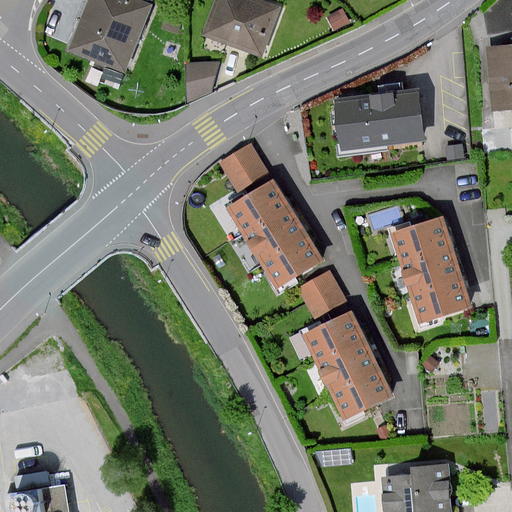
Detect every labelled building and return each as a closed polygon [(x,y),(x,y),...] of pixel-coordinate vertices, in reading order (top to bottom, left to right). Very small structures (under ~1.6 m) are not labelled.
[(154,3),(145,0),(89,0),(70,52),(129,72),(154,3)] [(284,9),(258,0),(212,0),(199,36),(265,60),(284,9)] [(169,7),(163,28),(179,33),(185,12),(169,7)] [(347,25),(340,12),(329,17),(335,31),(347,25)] [(511,46),(488,49),(494,112),(511,109),(511,46)] [(221,63),(188,63),(189,102),(214,91),(221,63)] [(416,93),(336,101),(341,150),(422,142),(416,93)] [(221,162),(243,200),(275,181),(253,143),(221,162)] [(463,144),(447,146),(449,159),(464,157),(463,144)] [(243,200),(230,208),(278,287),(323,259),(315,247),(296,216),(281,190),(275,181),(243,200)] [(442,219),(396,234),(422,319),(468,305),(464,292),(456,263),(447,235),(442,219)] [(331,271),(300,288),(315,319),(349,302),(331,271)] [(350,313),(305,334),(345,417),(390,395),(382,380),(368,350),(353,319),(350,313)] [(449,511),(446,465),(412,468),(413,476),(384,478),(386,511),(449,511)] [(21,473),(22,485),(42,484),(41,471),(21,473)] [(68,511),(64,486),(15,494),(18,509),(18,511),(68,511)]
